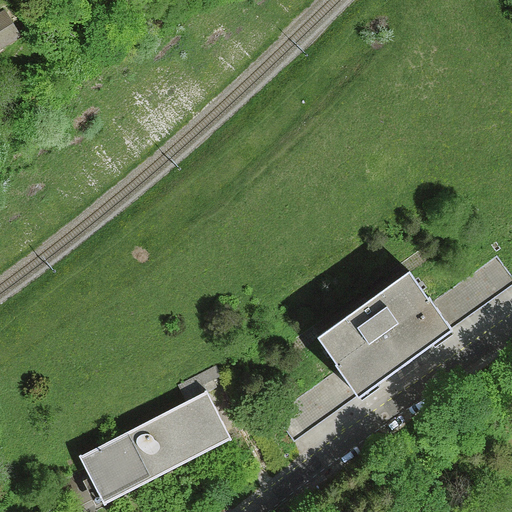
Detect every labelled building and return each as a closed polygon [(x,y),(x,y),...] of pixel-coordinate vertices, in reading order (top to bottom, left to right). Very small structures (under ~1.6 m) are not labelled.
[(3,14),(0,15),(0,45),(16,36),(3,14)] [(511,278),(496,257),(432,303),(451,329),(511,285),(511,278)] [(411,273),(317,339),(337,367),(357,395),(451,329),(432,303),(411,273)] [(274,412),(294,440),(357,395),(337,367),(274,412)] [(206,393),(81,457),(104,503),(230,439),(206,393)]
